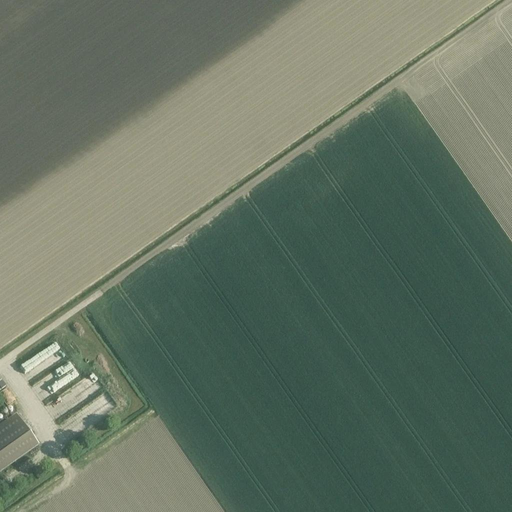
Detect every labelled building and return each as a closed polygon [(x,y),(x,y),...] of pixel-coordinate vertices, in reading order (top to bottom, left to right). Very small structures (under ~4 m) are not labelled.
[(56,340),(19,365),(29,380),(66,355),(56,340)] [(63,384),(78,375),(70,361),(50,372),(55,381),(60,378),(63,384)] [(96,375),(69,389),(77,404),(104,390),(96,375)] [(97,402),(94,397),(88,401),(91,406),(84,411),(93,423),(115,408),(106,395),(97,402)] [(0,472),(38,446),(17,416),(0,427),(0,472)] [(36,469),(43,463),(39,458),(32,464),(36,469)]
